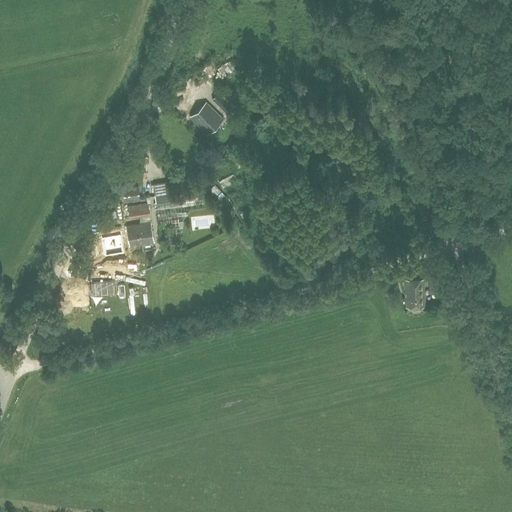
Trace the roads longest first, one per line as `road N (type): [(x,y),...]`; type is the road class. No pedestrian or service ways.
road 1 (unclassified): [(11,372),(183,0)]
road 2 (track): [(452,251),(511,418)]
